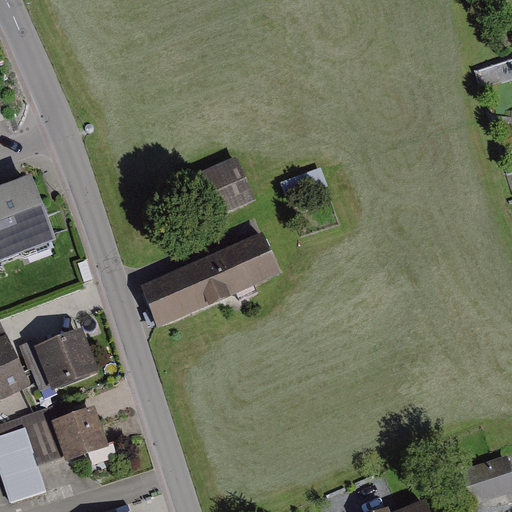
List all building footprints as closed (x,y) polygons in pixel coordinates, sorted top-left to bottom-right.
[(232,158),(184,178),(202,218),(249,197),(232,158)] [(0,195),(0,270),(57,249),(32,183),(0,195)] [(274,236),(153,287),(169,326),(291,275),(274,236)] [(0,403),(42,384),(47,394),(64,386),(67,392),(113,371),(94,330),(46,352),(41,341),(22,350),(8,320),(0,323),(0,403)] [(59,410),(0,428),(0,453),(17,506),(54,494),(45,465),(74,456),(77,465),(121,452),(108,411),(63,425),(59,410)] [(511,458),(475,468),(485,503),(511,495),(511,458)]
